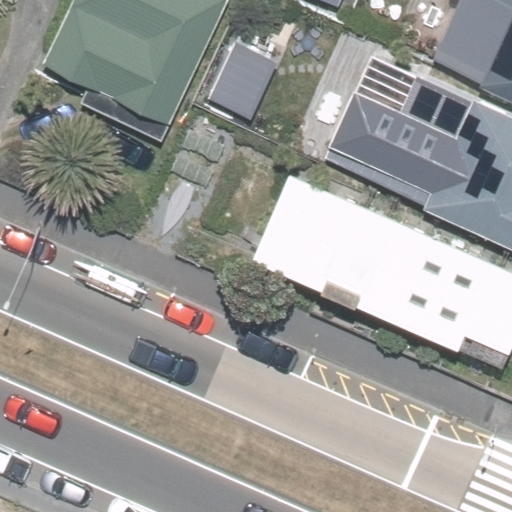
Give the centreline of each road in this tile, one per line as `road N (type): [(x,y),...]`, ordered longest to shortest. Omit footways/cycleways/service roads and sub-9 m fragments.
road 1 (primary): [(0,274),(511,497)]
road 2 (primary): [(232,511),(0,410)]
